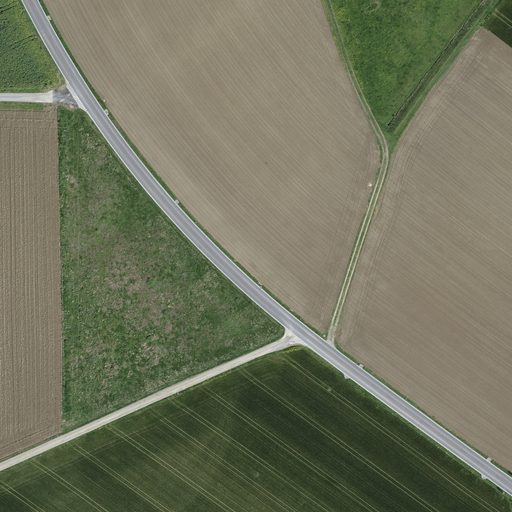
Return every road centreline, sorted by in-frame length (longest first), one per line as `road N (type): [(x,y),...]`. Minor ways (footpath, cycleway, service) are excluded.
road 1 (secondary): [(28,0),(85,100),(216,258),(296,333),(511,488)]
road 2 (track): [(0,468),(296,333)]
